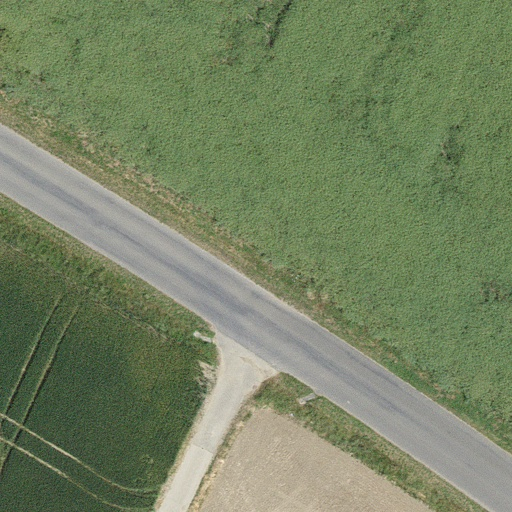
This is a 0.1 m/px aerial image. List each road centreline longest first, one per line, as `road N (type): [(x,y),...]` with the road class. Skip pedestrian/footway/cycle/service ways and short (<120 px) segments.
road 1 (unclassified): [(511,499),(266,325),(0,166)]
road 2 (track): [(178,511),(266,325)]
